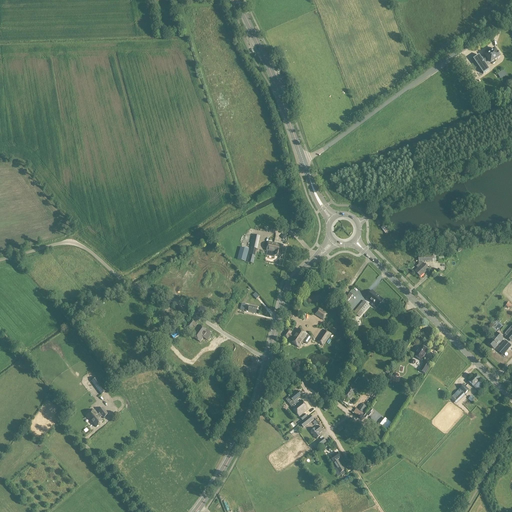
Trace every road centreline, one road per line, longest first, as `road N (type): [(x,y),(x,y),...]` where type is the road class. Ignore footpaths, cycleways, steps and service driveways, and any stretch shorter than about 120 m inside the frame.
road 1 (unclassified): [(267,359),(181,303),(130,285),(75,244),(0,260)]
road 2 (unclassified): [(302,160),(511,15)]
road 3 (secondary): [(511,398),(354,240)]
road 4 (secondary): [(302,160),(236,0)]
road 5 (unclassified): [(357,222),(511,149)]
road 6 (secondary): [(195,511),(246,426),(267,359)]
road 7 (residential): [(381,511),(306,390)]
road 8 (secondary): [(267,359),(288,286),(334,241)]
